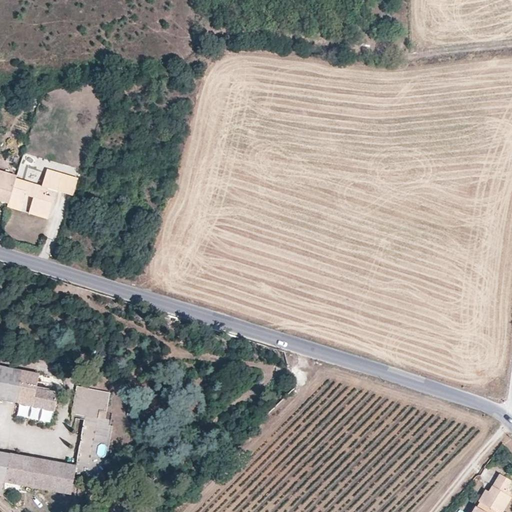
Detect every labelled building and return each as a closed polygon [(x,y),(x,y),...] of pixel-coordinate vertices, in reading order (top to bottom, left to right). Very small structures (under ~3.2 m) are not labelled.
[(45,194),(47,187),(57,190),(62,173),(46,168),(41,185),(28,181),(26,190),(12,186),(8,198),(22,202),(25,194),(33,196),(29,208),(48,213),(53,197),(45,194)] [(0,170),(0,199),(7,202),(8,198),(12,186),(15,177),(16,175),(0,170)] [(72,194),(77,177),(62,173),(57,190),(72,194)] [(26,190),(28,181),(15,177),(12,186),(26,190)] [(20,209),(22,202),(8,198),(7,202),(6,205),(20,209)] [(48,213),(29,208),(28,212),(47,217),(48,213)] [(36,388),(39,374),(0,365),(0,397),(18,402),(54,410),(58,392),(36,388)] [(103,478),(112,425),(109,424),(110,420),(104,418),(109,391),(76,385),(71,412),(84,415),(75,465),(74,473),(103,478)] [(74,473),(75,465),(0,451),(0,493),(2,495),(4,481),(70,493),(74,473)] [(502,511),(511,497),(509,495),(511,492),(506,489),(511,480),(500,474),(489,492),(486,490),(479,501),(480,502),(477,507),(476,507),(472,511),(502,511)]
